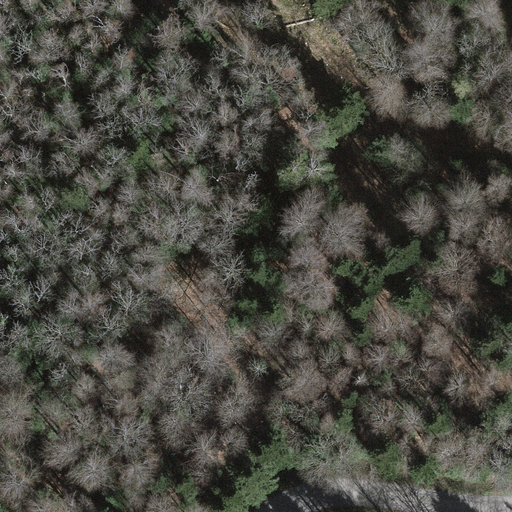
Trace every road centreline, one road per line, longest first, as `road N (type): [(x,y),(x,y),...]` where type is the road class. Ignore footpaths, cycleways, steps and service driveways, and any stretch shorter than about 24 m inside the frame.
road 1 (track): [(511,144),(422,128),(382,104),(265,0)]
road 2 (tertiary): [(511,507),(347,491),(303,497),(275,511)]
